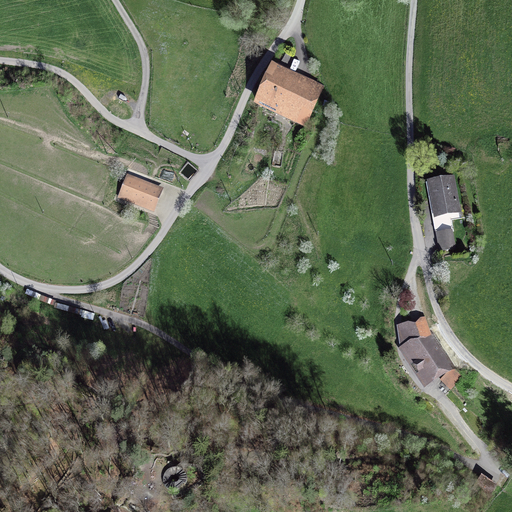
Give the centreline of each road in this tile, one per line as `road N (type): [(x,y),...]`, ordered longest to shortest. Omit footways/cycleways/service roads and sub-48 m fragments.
road 1 (unclassified): [(511,388),(459,349),(433,301),(405,155),(412,0)]
road 2 (unclassified): [(0,269),(40,288),(111,282),(156,242),(210,165)]
road 3 (track): [(487,470),(395,454),(250,457)]
road 4 (unclassified): [(210,165),(300,0)]
road 5 (unclassified): [(0,57),(58,69),(144,133)]
road 6 (unclassified): [(115,0),(145,57),(144,133)]
